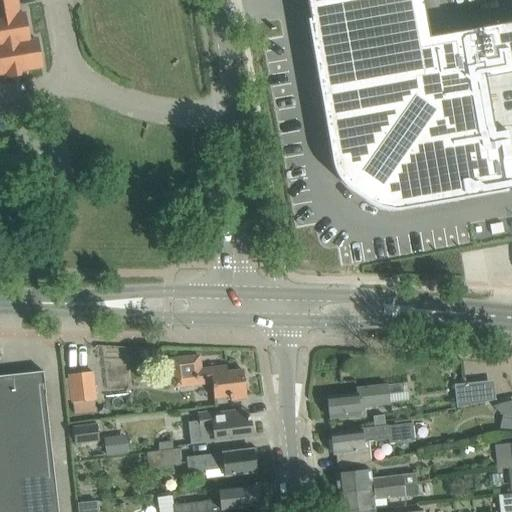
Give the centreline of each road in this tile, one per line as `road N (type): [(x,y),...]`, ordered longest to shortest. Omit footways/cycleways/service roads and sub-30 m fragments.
road 1 (tertiary): [(285,321),(299,511)]
road 2 (tertiary): [(231,294),(231,116)]
road 3 (unclassified): [(82,89),(173,117),(231,116)]
road 4 (secondary): [(87,304),(143,318),(232,319)]
road 5 (secondary): [(231,294),(147,291),(87,304)]
road 6 (secondary): [(422,310),(380,299),(285,296)]
road 7 (secondary): [(285,321),(380,321),(422,310)]
